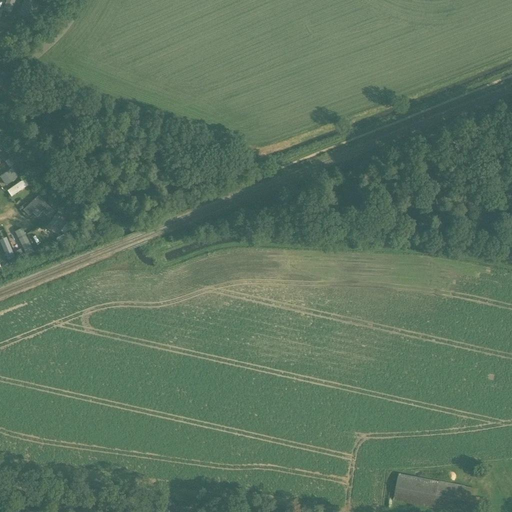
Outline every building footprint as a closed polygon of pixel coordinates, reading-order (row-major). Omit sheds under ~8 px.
[(13,11),(16,0),(6,0),(4,8),(13,11)] [(11,166),(17,161),(7,148),(1,153),(11,166)] [(14,166),(1,176),(9,185),(21,175),(14,166)] [(14,196),(31,184),(27,177),(9,190),(14,196)] [(48,207),(38,196),(22,211),(28,217),(37,208),(41,213),(47,218),(53,212),(48,207)] [(64,221),(55,215),(45,229),(57,237),(66,224),(63,222),(64,221)] [(33,252),(21,228),(14,232),(26,256),(33,252)] [(10,259),(18,257),(9,236),(2,239),(10,259)] [(438,480),(438,481),(398,473),(393,500),(450,511),(472,511),(474,507),(486,509),(488,499),(482,498),(482,496),(476,495),(477,489),(465,486),(465,485),(438,480)]
